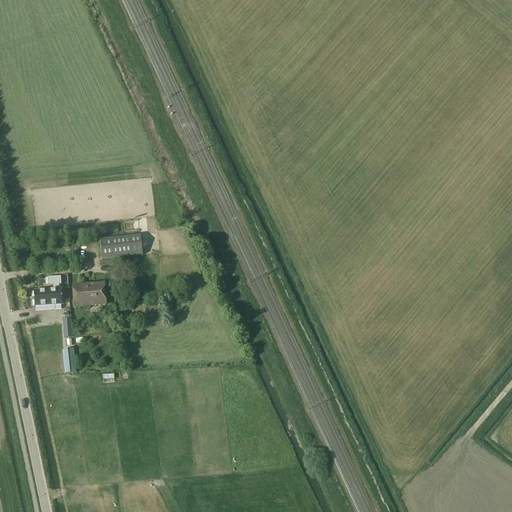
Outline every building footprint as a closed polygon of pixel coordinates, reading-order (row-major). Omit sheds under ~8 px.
[(102,260),(143,256),(140,235),(100,239),(102,260)] [(53,290),(34,291),(35,307),(62,306),(61,290),(59,290),(59,285),(61,285),(61,277),(47,278),(48,286),(52,286),(53,290)] [(104,284),(73,286),(75,307),(106,305),(104,284)] [(64,320),(65,338),(72,338),(71,319),(64,320)] [(76,374),(74,349),(62,351),(65,375),(76,374)]
